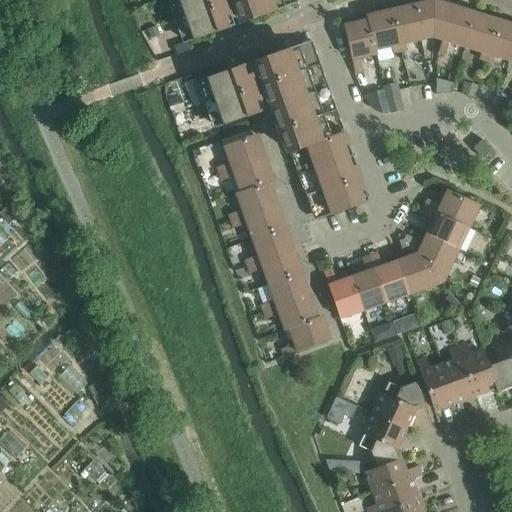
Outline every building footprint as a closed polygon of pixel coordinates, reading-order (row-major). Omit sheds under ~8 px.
[(170,0),(178,20),(225,3),(223,0),(170,0)] [(229,0),(232,8),(238,25),(297,4),(295,0),(229,0)] [(437,0),(434,1),(432,39),(440,41),(441,42),(437,54),(444,56),(448,44),(464,49),(474,18),(475,14),(451,7),(444,0),(437,0)] [(434,1),(413,5),(421,41),(432,39),(434,1)] [(225,3),(178,20),(186,42),(186,43),(187,43),(233,27),(225,3)] [(413,5),(390,11),(399,53),(406,51),(405,45),(421,41),(413,5)] [(365,16),(366,21),(367,20),(374,52),(375,51),(391,48),(392,55),(399,53),(390,11),(365,16)] [(474,18),(464,49),(481,54),(478,60),(485,62),(498,21),(475,14),(474,18)] [(343,26),(344,30),(351,61),(354,74),(362,73),(359,60),(376,56),(375,51),(374,52),(367,20),(366,21),(343,26)] [(511,25),(498,21),(485,62),(492,65),(494,58),(511,63),(511,60),(511,58),(511,57),(511,25)] [(156,28),(148,31),(151,40),(159,37),(156,28)] [(186,42),(173,47),(176,55),(189,51),(187,43),(186,43),(186,42)] [(311,42),(252,63),(284,155),(294,152),(294,151),(339,135),(339,136),(344,134),(311,42)] [(247,65),(200,81),(208,105),(255,88),(247,65)] [(395,84),(382,88),(384,93),(389,112),(389,115),(403,112),(395,84)] [(464,86),(462,95),(474,98),(476,89),(464,86)] [(255,88),(208,105),(217,128),(263,112),(255,88)] [(384,93),(371,96),(375,111),(383,113),(389,112),(384,93)] [(179,98),(167,102),(172,117),(184,113),(179,98)] [(294,151),(294,152),(299,166),(303,165),(306,172),(303,172),(303,171),(301,172),(302,174),(352,156),(344,134),(339,136),(339,135),(294,151)] [(229,164),(216,168),(218,175),(265,159),(257,135),(223,147),(229,164)] [(482,141),(472,149),(482,160),(492,151),(482,141)] [(352,156),(302,174),(303,176),(304,175),(304,174),(306,173),(309,180),(305,181),(310,196),(360,179),(352,156)] [(265,159),(218,175),(221,182),(234,178),(239,193),(239,194),(265,184),(265,185),(269,183),(274,182),(265,159)] [(360,179),(310,196),(315,212),(319,210),(322,217),(319,218),(319,216),(317,217),(318,220),(368,202),(360,179)] [(241,211),(228,216),(231,222),(277,206),(269,183),(265,185),(265,184),(239,194),(239,193),(235,194),(241,211)] [(427,200),(423,207),(468,229),(479,206),(450,193),(443,208),(427,200)] [(277,206),(231,222),(233,229),(246,225),(251,241),(285,228),(277,206)] [(468,229),(423,207),(420,215),(436,223),(429,237),(458,251),(468,229)] [(257,256),(244,261),(247,268),(293,251),(285,228),(251,241),(257,256)] [(406,236),(403,240),(443,284),(458,251),(429,237),(425,244),(406,236)] [(404,258),(396,261),(408,296),(443,284),(403,240),(398,242),(404,258)] [(293,251),(247,268),(249,274),(262,270),(267,286),(302,273),(293,251)] [(381,267),(377,254),(369,257),(385,304),(408,296),(396,261),(381,267)] [(365,272),(351,277),(363,312),(385,304),(369,257),(361,260),(365,272)] [(331,270),(323,273),(329,290),(339,320),(363,312),(351,277),(336,283),(331,270)] [(273,301),(260,306),(263,313),(310,296),(302,273),(267,286),(273,301)] [(473,278),(468,287),(475,290),(479,283),(480,281),(473,278)] [(310,296),(263,313),(265,320),(278,315),(284,332),(288,330),(287,329),(313,320),(313,319),(317,318),(310,296)] [(450,296),(439,308),(448,317),(465,311),(450,296)] [(511,312),(502,333),(511,337),(511,312)] [(293,345),(280,350),(283,357),(296,353),(330,341),(321,316),(317,318),(313,319),(313,320),(287,329),(288,330),(293,345)] [(392,324),(370,331),(374,344),(396,336),(392,324)] [(469,353),(466,344),(457,348),(475,397),(495,390),(494,387),(488,367),(481,348),(469,353)] [(398,347),(385,351),(391,366),(404,362),(398,347)] [(451,360),(440,364),(455,405),(475,397),(457,348),(448,351),(451,360)] [(511,352),(509,360),(488,367),(494,387),(495,390),(496,394),(511,387),(511,352)] [(426,359),(416,363),(420,376),(434,412),(455,405),(440,364),(429,368),(426,359)] [(388,383),(373,415),(405,430),(414,411),(426,407),(417,382),(399,389),(388,383)] [(405,430),(373,415),(358,447),(370,453),(376,469),(398,461),(398,462),(401,461),(397,449),(405,430)] [(376,469),(367,472),(363,474),(370,494),(408,480),(408,481),(411,480),(421,476),(418,467),(402,473),(398,462),(398,461),(376,469)] [(375,506),(366,509),(367,511),(385,511),(419,500),(411,480),(408,481),(408,480),(370,494),(375,506)] [(423,511),(419,500),(385,511),(423,511)]
